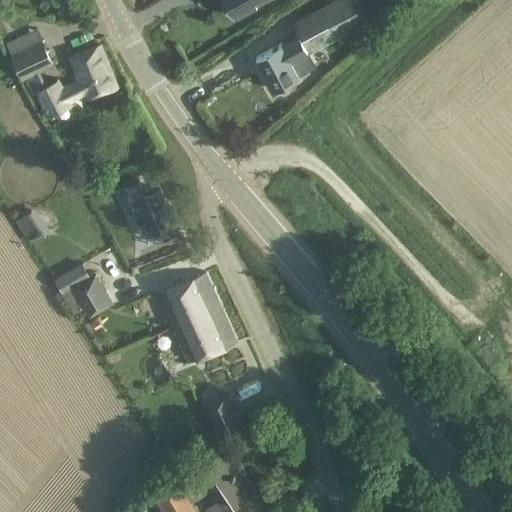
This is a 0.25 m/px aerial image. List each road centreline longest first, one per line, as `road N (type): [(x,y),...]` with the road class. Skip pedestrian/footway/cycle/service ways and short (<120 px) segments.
road 1 (unclassified): [(478,511),(403,398),(215,168)]
road 2 (unclassified): [(341,511),(210,231),(207,190),(215,168)]
road 3 (unclassified): [(215,168),(109,0)]
